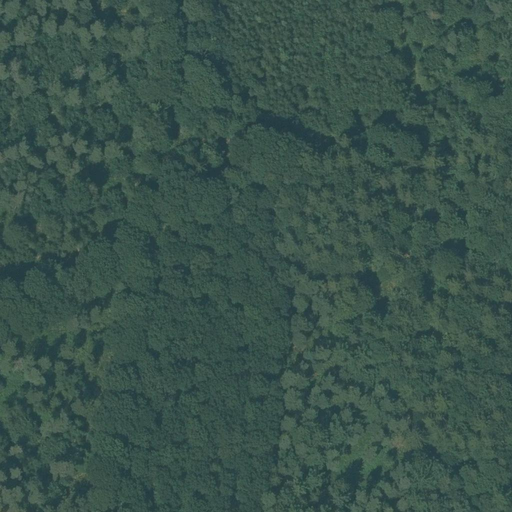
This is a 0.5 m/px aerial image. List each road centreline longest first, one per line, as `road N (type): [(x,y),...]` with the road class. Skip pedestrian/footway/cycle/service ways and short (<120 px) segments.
road 1 (unknown): [(475,511),(265,182)]
road 2 (track): [(154,242),(114,511)]
road 3 (track): [(154,242),(187,0)]
road 4 (track): [(420,99),(265,182)]
road 5 (track): [(0,325),(154,242)]
road 6 (track): [(265,182),(154,242)]
